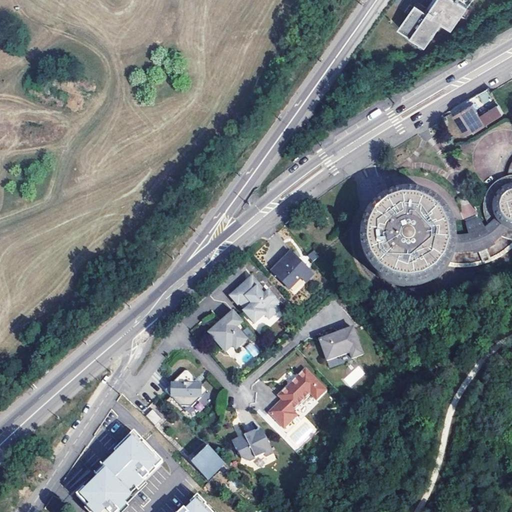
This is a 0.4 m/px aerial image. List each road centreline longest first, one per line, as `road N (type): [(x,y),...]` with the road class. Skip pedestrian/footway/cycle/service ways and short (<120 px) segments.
road 1 (tertiary): [(376,0),(220,218),(184,284)]
road 2 (residential): [(117,379),(138,383),(181,336),(240,390),(330,313)]
road 3 (track): [(511,337),(458,395),(418,511)]
road 4 (secondary): [(124,334),(0,445)]
road 5 (residential): [(28,511),(117,379)]
road 6 (secondary): [(274,203),(184,284)]
